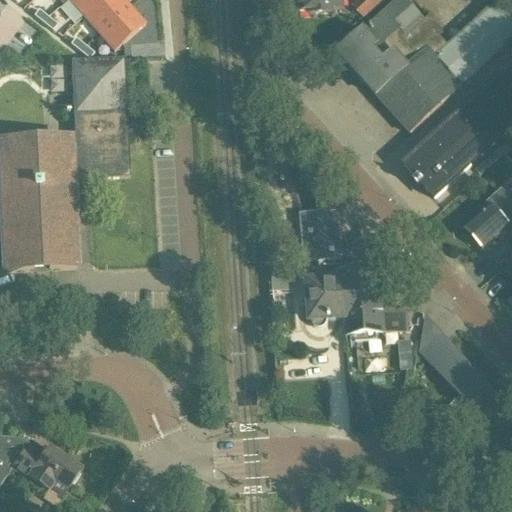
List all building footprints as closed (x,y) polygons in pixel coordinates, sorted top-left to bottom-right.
[(70,0),(68,3),(83,20),(105,0),(70,0)] [(121,0),(105,0),(83,20),(98,37),(130,9),(121,0)] [(342,0),(297,0),(298,14),(310,14),(310,17),(333,16),(333,12),(343,11),(342,0)] [(401,0),(363,34),(338,56),(410,136),(511,44),(511,0),(501,0),(448,49),(404,0),(401,0)] [(130,9),(98,37),(114,55),(145,27),(130,9)] [(38,13),(33,19),(43,26),(48,20),(38,13)] [(57,27),(48,20),(43,26),(52,34),(57,27)] [(75,41),(70,47),(79,55),(84,49),(75,41)] [(94,56),(84,49),(79,55),(89,62),(94,56)] [(0,177),(1,177),(6,275),(74,272),(70,183),(129,180),(127,136),(134,136),(133,124),(126,125),(123,61),(69,64),(73,142),(0,146),(0,177)] [(501,82),(404,169),(435,202),(511,132),(511,75),(502,84),(501,82)] [(491,210),(465,232),(467,235),(466,238),(471,244),(475,244),(483,252),(499,238),(500,240),(509,232),(511,235),(511,214),(510,212),(500,220),(491,210)] [(331,216),(302,219),(305,263),(340,260),(337,225),(331,225),(331,216)] [(380,272),(341,275),(342,281),(343,280),(346,320),(345,320),(346,338),(355,338),(356,345),(376,343),(375,336),(409,333),(407,313),(388,314),(387,301),(382,302),(380,272)] [(342,281),(307,283),(310,323),(311,323),(312,324),(312,326),(313,327),(314,328),(315,329),(317,330),(319,330),(321,330),(323,329),(324,328),(325,326),(326,325),(326,324),(326,323),(326,322),(345,320),(346,320),(343,280),(342,281)] [(455,304),(438,315),(445,325),(454,318),(460,327),(453,332),(459,340),(473,331),(455,304)] [(425,323),(419,358),(421,358),(460,400),(446,413),(445,412),(444,413),(485,419),(489,419),(493,417),(495,412),(495,408),(493,404),(489,399),(493,396),(425,322),(425,323)] [(0,487),(11,470),(28,481),(28,482),(47,494),(50,490),(63,498),(79,474),(47,452),(41,461),(26,452),(29,448),(21,442),(0,439),(0,487)]
